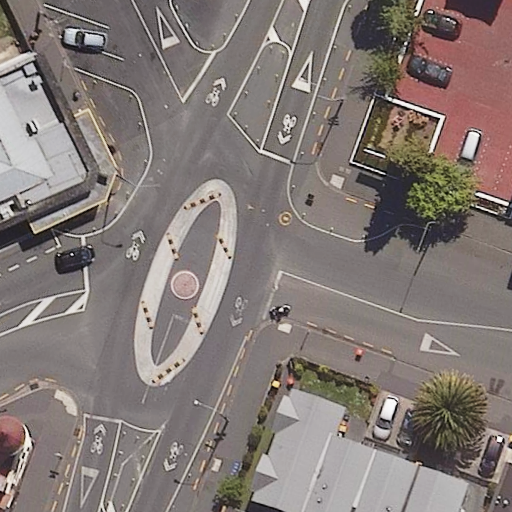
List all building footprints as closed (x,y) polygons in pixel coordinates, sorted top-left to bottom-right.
[(0,213),(88,173),(33,54),(0,69),(0,213)] [(299,511),(340,401),(290,383),(250,493),(299,511)] [(0,455),(0,511),(27,511),(28,510),(18,506),(27,481),(43,470),(43,454),(34,445),(19,441),(5,454),(0,455)] [(413,456),(377,443),(372,458),(330,443),(304,511),(445,511),(453,493),(406,476),(413,456)] [(511,511),(511,469),(511,470),(497,511),(511,511)]
